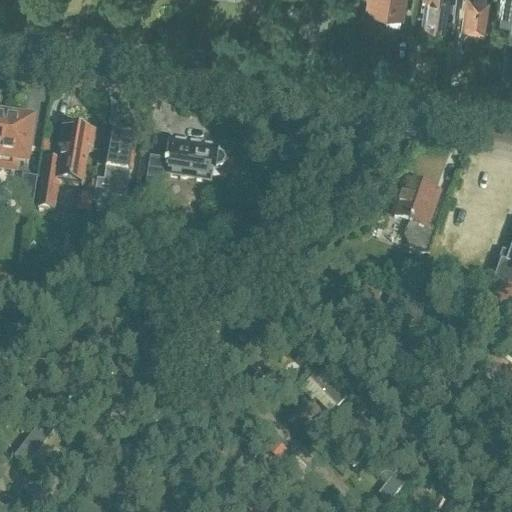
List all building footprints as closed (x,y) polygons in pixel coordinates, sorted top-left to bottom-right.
[(367,0),(366,12),(404,19),(406,0),(367,0)] [(427,0),(425,20),(448,23),(451,0),(427,0)] [(487,28),(490,0),(465,0),(463,25),(487,28)] [(7,119),(0,165),(0,170),(15,173),(16,165),(27,166),(34,123),(29,122),(27,118),(19,117),(16,120),(7,119)] [(44,161),(38,208),(53,211),(57,185),(82,189),(88,153),(91,154),(94,135),(84,133),(85,129),(62,125),(57,154),(61,154),(60,163),(44,161)] [(103,170),(100,169),(93,206),(110,209),(112,196),(125,198),(134,142),(108,138),(103,170)] [(221,168),(225,163),(223,157),(218,154),(217,153),(200,150),(190,148),(190,149),(170,146),(167,164),(151,161),(146,191),(163,193),(165,177),(186,181),(186,179),(210,183),(212,169),(215,170),(221,168)] [(33,208),(37,180),(22,178),(19,206),(33,208)] [(394,218),(417,226),(409,249),(428,256),(436,233),(425,229),(437,195),(407,184),(394,218)] [(155,232),(147,217),(129,227),(137,242),(155,232)] [(171,251),(207,257),(211,229),(175,224),(171,251)] [(99,278),(106,247),(88,243),(81,274),(99,278)] [(492,286),(511,292),(511,247),(506,265),(500,263),(492,286)] [(355,302),(376,308),(381,290),(361,284),(355,302)] [(382,317),(419,329),(427,304),(390,292),(382,317)]
